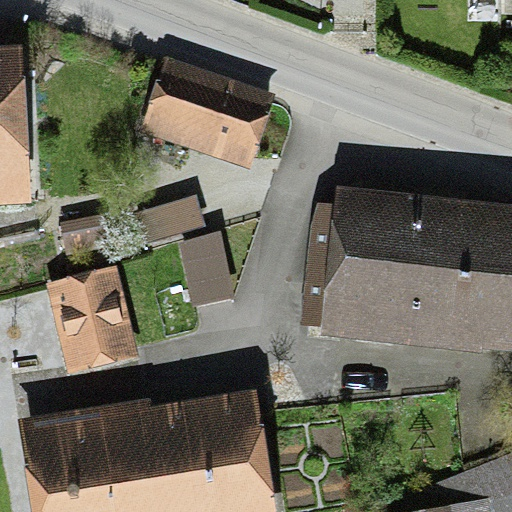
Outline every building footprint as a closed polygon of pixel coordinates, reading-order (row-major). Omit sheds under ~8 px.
[(16,58),(0,58),(0,187),(23,186),(16,58)] [(286,115),(178,75),(153,145),(261,184),(286,115)] [(511,222),(327,202),(313,328),(511,350),(511,222)] [(194,203),(140,221),(148,248),(203,231),(194,203)] [(127,288),(56,304),(76,391),(147,375),(127,288)] [(146,425),(159,511),(207,511),(260,504),(246,410),(146,425)] [(159,511),(146,425),(34,442),(45,511),(159,511)] [(511,460),(395,511),(490,511),(511,506),(511,460)]
